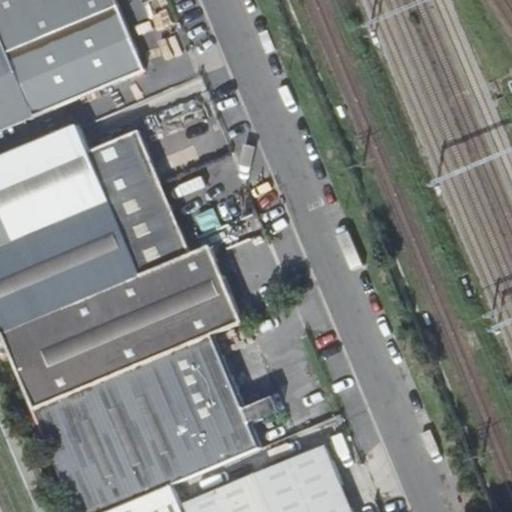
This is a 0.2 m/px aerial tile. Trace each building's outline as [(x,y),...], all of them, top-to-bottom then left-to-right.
[(0,0),(0,133),(150,70),(121,0),(0,0)] [(0,161),(0,309),(42,409),(39,410),(81,511),(190,511),(180,485),(266,448),(256,425),(269,419),(261,402),(249,407),(218,335),(250,322),(218,246),(197,255),(145,131),(94,153),(83,127),(0,161)] [(261,402),(269,419),(284,413),(278,396),(261,402)] [(360,511),(333,447),(192,506),(194,511),(360,511)] [(43,469),(37,471),(44,485),(49,483),(43,469)]
